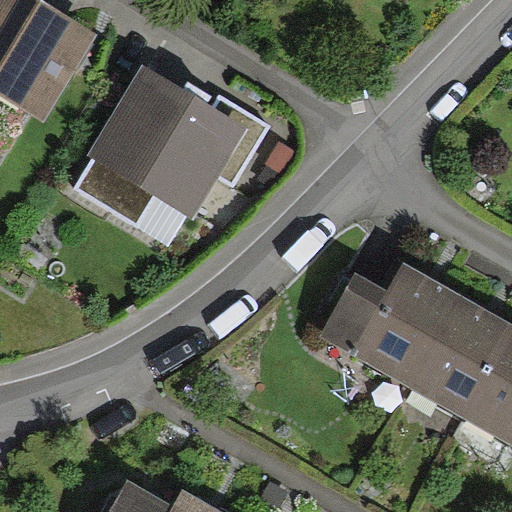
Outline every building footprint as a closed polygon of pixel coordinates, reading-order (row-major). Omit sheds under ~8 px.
[(0,0),(0,95),(41,120),(94,33),(37,0),(0,0)] [(84,148),(199,217),(253,128),(137,59),(84,148)] [(360,346),(416,377),(462,296),(404,264),(389,292),(360,346)] [(360,346),(389,292),(357,275),(328,329),(360,346)] [(416,377),(475,410),(511,344),(511,324),(462,296),(416,377)] [(511,344),(475,410),(511,430),(511,344)] [(126,484),(111,511),(171,511),(174,509),(126,484)] [(174,509),(171,511),(209,511),(180,497),(174,509)]
